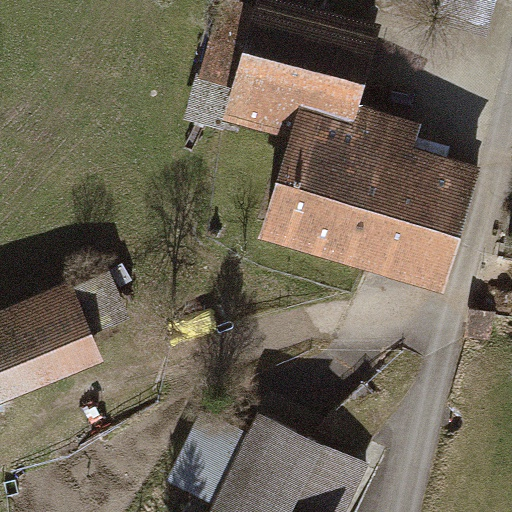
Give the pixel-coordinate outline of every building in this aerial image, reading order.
[(487,50),(500,2),(493,0),(461,0),(451,40),(487,50)] [(283,149),(254,250),(442,304),(479,177),(415,159),(421,136),(356,117),(378,41),(258,6),(244,52),(213,43),(190,122),(283,149)] [(72,296),(0,324),(0,417),(105,376),(93,348),(129,334),(111,289),(75,303),(72,296)] [(499,329),(475,321),(469,341),(494,348),(499,329)] [(350,511),(366,478),(255,428),(248,445),(203,425),(173,491),(218,511),(217,511),(350,511)]
